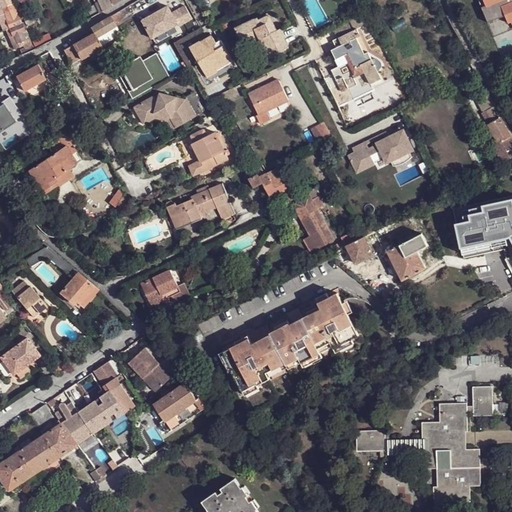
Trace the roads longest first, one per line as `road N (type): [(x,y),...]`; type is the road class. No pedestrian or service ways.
road 1 (residential): [(215,335),(333,280),(404,329),(435,340),(511,305)]
road 2 (residential): [(135,334),(0,420)]
road 3 (residential): [(127,0),(0,74)]
road 4 (unclassified): [(442,0),(511,126)]
